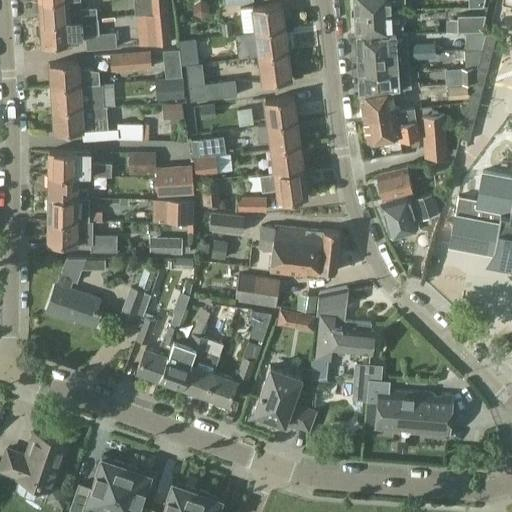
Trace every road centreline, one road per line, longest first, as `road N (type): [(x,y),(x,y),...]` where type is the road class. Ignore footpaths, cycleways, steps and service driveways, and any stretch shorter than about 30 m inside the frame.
road 1 (residential): [(511,403),(393,285),(358,215),(324,0)]
road 2 (residential): [(11,372),(18,112),(8,0)]
road 3 (residential): [(11,372),(262,464)]
road 4 (residential): [(262,464),(335,480),(511,487)]
